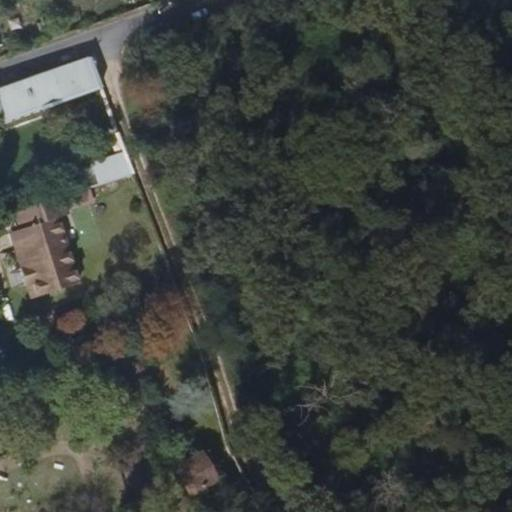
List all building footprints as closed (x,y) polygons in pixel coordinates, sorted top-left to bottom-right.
[(0,115),(2,122),(98,89),(86,59),(0,89),(0,115)] [(129,171),(122,151),(79,166),(85,185),(129,171)] [(57,195),(14,209),(20,228),(17,229),(40,295),(75,283),(53,217),(64,214),(57,195)] [(40,295),(17,229),(8,232),(30,298),(40,295)] [(212,480),(196,456),(172,472),(188,496),(212,480)]
